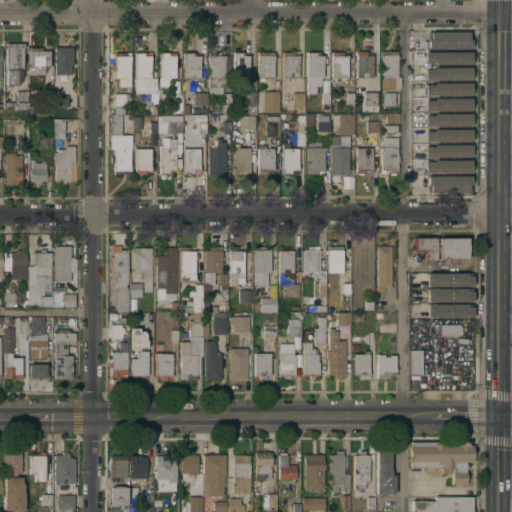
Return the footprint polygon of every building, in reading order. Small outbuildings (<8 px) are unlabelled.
[(427,49),(427,40),(427,32),(436,32),(436,33),(441,33),(441,32),(453,32),(453,33),(460,32),(470,32),(471,40),(470,40),(470,49),(427,49)] [(6,47),(5,47),(5,42),(24,42),(24,47),(22,47),(23,69),(21,69),(21,75),(17,84),(6,84),(6,47)] [(73,46),(73,63),(70,63),(70,74),(55,74),(55,62),(53,62),(53,59),(55,59),(55,46),(73,46)] [(28,74),(28,65),(30,65),(30,47),(42,47),(42,50),(50,50),(50,64),(53,64),(53,81),(45,81),(45,74),(28,74)] [(364,92),(356,92),(356,50),(365,50),(365,51),(367,51),(367,54),(372,54),(372,76),(370,76),(370,82),(377,82),(376,109),(372,109),(372,111),(364,111),(364,92)] [(381,54),(380,54),(380,50),(397,50),(397,76),(394,76),(394,88),(380,88),(381,54)] [(175,77),(169,77),(169,88),(159,88),(159,51),(175,51),(175,77)] [(184,51),(195,52),(195,55),(200,55),(200,77),(184,77),(184,51)] [(208,51),(219,51),(219,55),(229,55),(229,76),(225,76),(225,86),(222,86),(222,93),(209,93),(208,51)] [(249,86),(239,86),(239,77),(234,77),(233,51),(244,51),(244,55),(249,55),(249,86)] [(258,51),(274,51),(274,77),(264,77),(264,81),(259,81),(259,77),(258,77),(258,51)] [(282,51),(294,51),(294,55),(298,55),(298,76),(282,76),(282,51)] [(307,77),(307,51),(320,51),(320,55),(323,55),(323,77),(312,77),(312,80),(309,79),(309,77),(307,77)] [(331,51),(343,51),(343,54),(353,54),(353,66),(348,66),(348,77),(331,77),(331,51)] [(130,90),(126,90),(125,86),(118,86),(118,77),(114,77),(114,70),(111,70),(111,63),(114,63),(114,52),(126,52),(126,55),(130,55),(130,90)] [(157,104),(150,104),(149,92),(134,92),(134,77),(135,77),(135,52),(150,52),(150,77),(157,77),(157,104)] [(425,53),(470,53),(470,65),(433,65),(433,63),(425,63),(425,53)] [(469,78),(424,79),(424,69),(432,69),(432,67),(469,66),(469,78)] [(38,75),(27,75),(27,86),(39,86),(38,75)] [(470,95),(425,95),(425,85),(434,85),(434,83),(470,83),(470,95)] [(3,101),(16,101),(16,90),(28,90),(28,108),(3,108),(3,103),(3,101)] [(255,113),(247,113),(247,91),(255,91),(255,113)] [(263,91),(278,91),(278,112),(263,112),(263,91)] [(383,91),(394,92),(394,105),(388,104),(388,108),(383,108),(383,91)] [(181,112),(173,112),(173,113),(168,113),(168,110),(173,110),(173,92),(182,92),(181,112)] [(206,92),(206,104),(193,104),(194,92),(206,92)] [(304,92),(304,104),(292,104),(292,92),(304,92)] [(329,108),(321,108),(321,92),(329,92),(329,108)] [(354,103),(346,103),(346,92),(354,92),(354,103)] [(125,93),(125,105),(114,105),(114,93),(125,93)] [(55,106),(54,94),(68,94),(68,106),(55,106)] [(471,111),(426,111),(426,101),(434,101),(434,99),(471,99),(471,111)] [(219,102),(219,111),(209,111),(209,102),(219,102)] [(354,113),(353,134),(338,134),(338,123),(332,123),(332,114),(338,114),(338,113),(354,113)] [(114,162),(111,162),(111,156),(114,156),(114,148),(110,148),(110,114),(121,114),(121,134),(131,134),(131,148),(130,148),(129,173),(114,173),(114,162)] [(304,132),(297,132),(297,130),(294,130),(294,121),(297,121),(297,114),(304,114),(304,132)] [(470,126),(425,126),(425,116),(434,116),(434,114),(470,114),(470,126)] [(222,115),(231,115),(231,132),(222,132),(222,115)] [(265,115),(278,115),(278,136),(265,136),(265,115)] [(316,132),(316,115),(327,115),(327,120),(329,120),(329,132),(316,132)] [(198,116),(206,116),(206,132),(199,132),(198,116)] [(253,116),(253,130),(239,129),(239,116),(253,116)] [(133,118),(141,118),(141,130),(134,130),(133,118)] [(17,119),(17,133),(3,133),(3,119),(17,119)] [(64,138),(53,138),(53,119),(64,119),(64,138)] [(378,132),(366,132),(366,120),(378,120),(378,132)] [(149,121),(157,121),(157,132),(149,132),(149,121)] [(166,132),(166,121),(181,121),(181,132),(166,132)] [(395,125),(382,125),(382,133),(395,133),(395,125)] [(28,173),(21,173),(21,183),(5,184),(5,152),(13,152),(13,150),(19,150),(19,140),(18,140),(18,135),(20,132),(20,128),(27,129),(28,173)] [(470,141),(426,142),(426,132),(434,132),(434,130),(470,130),(470,141)] [(40,132),(51,132),(52,155),(41,155),(40,132)] [(340,135),(340,145),(331,145),(331,135),(340,135)] [(397,146),(382,146),(382,137),(397,136),(397,146)] [(225,173),(208,173),(207,138),(221,138),(221,141),(225,141),(225,173)] [(306,147),(308,147),(308,141),(323,141),(323,147),(324,147),(324,173),(307,173),(307,171),(306,171),(306,147)] [(250,174),(232,174),(232,147),(233,147),(233,143),(238,143),(238,147),(250,147),(250,174)] [(298,173),(282,173),(282,143),(289,143),(289,147),(298,147),(298,173)] [(65,181),(65,183),(60,183),(60,181),(55,181),(55,162),(53,162),(53,151),(57,151),(57,148),(65,148),(65,145),(74,145),(74,161),(76,161),(76,181),(65,181)] [(469,157),(425,157),(424,147),(433,147),(433,145),(469,145),(469,157)] [(347,146),(347,174),(340,174),(340,173),(331,173),(330,147),(347,146)] [(184,147),(199,147),(199,173),(184,173),(184,147)] [(257,147),(273,147),(273,169),(269,169),(269,173),(257,173),(257,147)] [(356,160),(354,160),(354,155),(356,155),(356,147),(372,147),(372,172),(363,172),(363,174),(358,174),(358,172),(356,172),(356,160)] [(380,147),(397,147),(397,154),(399,154),(399,161),(396,161),(396,174),(389,174),(389,173),(380,173),(380,147)] [(135,148),(151,148),(151,170),(146,170),(146,173),(138,173),(138,170),(135,170),(135,148)] [(159,148),(175,148),(175,173),(159,173),(159,148)] [(29,159),(35,159),(35,161),(40,161),(41,159),(46,159),(46,180),(40,180),(40,183),(35,183),(35,180),(29,180),(29,159)] [(470,173),(425,173),(425,163),(433,163),(433,161),(470,161),(470,173)] [(470,176),(470,192),(467,192),(467,193),(429,193),(429,192),(427,192),(427,186),(426,186),(426,177),(470,176)] [(436,237),(436,259),(426,259),(426,250),(420,250),(413,250),(413,237),(436,237)] [(467,237),(467,246),(470,246),(471,252),(468,252),(468,258),(444,258),(444,257),(439,257),(439,249),(436,249),(436,245),(438,245),(438,237),(467,237)] [(54,245),(70,245),(70,256),(76,256),(76,271),(70,271),(70,281),(53,280),(54,245)] [(203,249),(209,249),(209,245),(221,245),(221,272),(204,272),(203,249)] [(229,246),(236,246),(236,245),(243,245),(243,250),(244,250),(244,260),(246,259),(246,265),(244,265),(244,283),(237,283),(237,284),(229,284),(229,246)] [(303,249),(308,249),(308,245),(319,245),(319,270),(318,270),(318,273),(315,273),(315,271),(302,271),(303,249)] [(327,245),(342,245),(342,272),(327,272),(327,245)] [(352,249),(357,249),(357,245),(368,245),(368,270),(352,270),(352,249)] [(377,290),(376,278),(375,278),(375,276),(376,276),(376,265),(375,265),(375,262),(376,262),(376,251),(375,251),(375,249),(376,249),(376,245),(390,245),(391,259),(392,259),(392,262),(390,262),(391,272),(392,272),(392,275),(390,275),(390,287),(384,287),(384,290),(377,290)] [(127,288),(116,289),(116,276),(111,276),(111,266),(110,266),(110,261),(111,261),(111,246),(120,246),(120,249),(127,249),(127,288)] [(176,292),(164,292),(164,287),(156,287),(156,255),(163,255),(163,246),(176,246),(176,292)] [(180,246),(188,246),(188,250),(195,250),(195,253),(197,253),(197,259),(195,259),(195,280),(180,280),(180,246)] [(253,249),(258,249),(258,246),(265,246),(265,249),(270,249),(270,271),(267,271),(267,286),(266,286),(266,290),(260,290),(260,286),(254,286),(254,271),(253,271),(253,249)] [(151,278),(152,278),(152,290),(141,290),(141,295),(137,295),(137,297),(129,297),(129,282),(140,282),(140,278),(142,278),(142,270),(133,270),(134,247),(151,247),(151,278)] [(28,265),(34,265),(34,251),(39,251),(39,248),(45,249),(45,251),(50,251),(50,278),(50,291),(42,291),(42,295),(39,295),(39,299),(45,299),(45,293),(74,293),(74,306),(37,306),(37,305),(28,305),(28,283),(28,265)] [(26,278),(15,278),(15,282),(10,282),(10,251),(15,251),(15,249),(20,249),(20,251),(26,251),(26,278)] [(278,249),(293,250),(293,283),(299,283),(299,296),(283,296),(283,284),(278,284),(278,249)] [(227,311),(217,311),(217,305),(218,305),(218,301),(218,283),(219,283),(219,273),(227,273),(227,311)] [(426,286),(426,273),(471,273),(471,275),(473,275),(473,285),(426,286)] [(202,311),(178,311),(178,306),(192,306),(192,295),(188,295),(188,291),(195,291),(195,283),(202,283),(202,311)] [(350,294),(342,294),(342,283),(350,283),(350,294)] [(426,301),(426,288),(471,288),(471,291),(473,291),(473,301),(426,301)] [(250,289),(250,302),(238,302),(238,289),(250,289)] [(14,306),(3,306),(3,291),(14,291),(14,306)] [(260,311),(260,297),(276,297),(276,311),(260,311)] [(129,298),(129,309),(108,309),(108,298),(129,298)] [(426,316),(426,304),(471,303),(471,307),(473,307),(473,316),(426,316)] [(336,311),(350,311),(350,324),(336,325),(336,311)] [(350,320),(350,311),(363,311),(363,320),(350,320)] [(225,333),(213,333),(212,312),(225,312),(225,333)] [(18,315),(27,315),(27,320),(26,320),(26,333),(18,333),(18,317),(18,315)] [(231,331),(231,315),(248,315),(248,331),(231,331)] [(288,318),(300,318),(300,335),(288,335),(288,318)] [(202,335),(189,336),(189,320),(202,319),(202,335)] [(29,334),(29,329),(28,329),(28,325),(29,325),(29,321),(43,321),(43,333),(29,334)] [(110,323),(121,323),(121,337),(110,337),(110,323)] [(276,324),(276,335),(263,335),(263,324),(276,324)] [(439,335),(439,324),(458,324),(460,326),(460,332),(458,335),(439,335)] [(21,373),(22,373),(22,378),(14,378),(4,378),(4,352),(3,352),(3,326),(12,326),(12,356),(21,356),(21,373)] [(131,333),(129,333),(129,328),(131,328),(131,327),(138,327),(138,330),(143,330),(143,332),(145,332),(145,333),(147,333),(147,337),(145,337),(145,339),(148,339),(148,345),(147,345),(147,347),(139,347),(139,349),(132,349),(132,347),(131,347),(131,333)] [(325,343),(314,343),(314,327),(324,327),(325,343)] [(344,378),(334,378),(334,374),(327,374),(327,359),(326,359),(326,350),(328,350),(328,327),(334,327),(334,330),(337,330),(337,340),(344,340),(344,378)] [(54,341),(53,341),(53,331),(58,331),(58,328),(74,328),(74,343),(66,343),(66,354),(71,354),(71,378),(54,378),(54,341)] [(178,340),(170,340),(170,329),(178,329),(178,340)] [(303,329),(311,329),(310,340),(302,340),(303,329)] [(30,341),(28,341),(28,334),(46,334),(46,357),(41,357),(41,358),(35,358),(35,357),(30,357),(30,341)] [(204,340),(215,340),(215,353),(220,353),(220,379),(208,379),(208,375),(204,375),(204,340)] [(110,351),(115,351),(115,348),(118,348),(118,341),(126,341),(126,377),(110,376),(110,351)] [(180,341),(189,341),(189,342),(196,342),(196,375),(195,375),(195,376),(191,376),(191,378),(185,378),(185,380),(181,380),(181,378),(180,378),(180,341)] [(302,341),(310,341),(311,347),(314,347),(314,349),(316,349),(317,353),(318,361),(319,374),(314,374),(314,378),(308,378),(308,374),(302,375),(302,341)] [(279,342),(293,343),(293,353),(295,353),(294,374),(290,374),(290,378),(283,378),(283,375),(278,374),(279,342)] [(228,347),(247,347),(247,380),(228,380),(228,347)] [(421,374),(409,374),(409,349),(421,349),(421,374)] [(147,376),(131,376),(131,357),(137,357),(137,350),(147,350),(147,376)] [(369,378),(358,378),(358,374),(353,374),(352,353),(364,353),(364,350),(369,350),(369,378)] [(172,375),(166,375),(167,379),(161,379),(161,375),(156,375),(156,360),(154,360),(154,352),(163,352),(163,353),(171,353),(172,375)] [(254,352),(270,352),(270,375),(265,375),(265,378),(259,378),(259,375),(254,375),(254,352)] [(395,374),(389,374),(389,377),(377,377),(377,354),(384,354),(384,356),(389,356),(389,354),(395,354),(395,374)] [(29,363),(46,363),(46,377),(40,377),(40,378),(37,378),(37,377),(29,377),(29,363)] [(443,444),(458,444),(458,440),(468,440),(468,444),(472,444),(472,461),(465,461),(465,464),(466,463),(466,471),(465,471),(465,483),(451,483),(451,467),(410,467),(410,461),(409,461),(409,445),(410,445),(410,441),(435,441),(436,443),(443,442),(443,443),(443,444)] [(20,473),(4,473),(4,448),(20,448),(20,473)] [(328,490),(328,454),(335,454),(335,450),(342,450),(342,473),(349,473),(349,488),(343,488),(343,485),(337,485),(337,490),(328,490)] [(353,454),(358,454),(358,450),(364,450),(364,454),(368,454),(368,482),(364,482),(364,488),(353,488),(353,454)] [(376,450),(390,450),(390,474),(394,474),(394,493),(376,493),(376,450)] [(45,462),(47,462),(47,467),(45,467),(45,480),(34,480),(34,474),(29,474),(29,454),(39,454),(39,451),(45,451),(45,462)] [(74,483),(66,483),(66,488),(58,488),(58,483),(54,483),(54,454),(61,454),(61,452),(63,451),(66,451),(69,453),(69,456),(71,456),(71,458),(74,458),(74,483)] [(180,454),(185,454),(185,451),(192,451),(192,454),(197,454),(197,474),(187,474),(187,472),(180,472),(180,454)] [(270,451),(270,479),(264,479),(264,473),(254,473),(254,451),(270,451)] [(278,478),(278,454),(279,454),(279,452),(285,452),(285,454),(287,454),(287,464),(295,464),(295,478),(278,478)] [(126,477),(109,477),(109,454),(126,454),(126,477)] [(202,495),(202,477),(202,454),(225,454),(225,485),(223,485),(223,495),(207,495),(202,495)] [(233,454),(249,454),(248,476),(250,476),(249,493),(232,492),(233,454)] [(303,454),(323,454),(323,489),(303,489),(303,454)] [(146,477),(136,477),(136,482),(131,482),(131,477),(130,477),(130,455),(142,455),(142,456),(146,456),(146,477)] [(176,480),(174,480),(174,490),(157,490),(157,478),(155,478),(155,470),(154,470),(154,463),(155,463),(155,455),(161,455),(161,459),(176,459),(176,480)] [(4,476),(22,476),(22,482),(23,482),(24,510),(4,510),(4,476)] [(152,509),(147,509),(147,511),(144,511),(144,485),(152,485),(152,509)] [(126,508),(122,508),(122,505),(109,505),(110,486),(127,486),(126,508)] [(51,504),(41,504),(41,493),(51,493),(51,504)] [(57,507),(57,494),(73,494),(73,507),(57,507)] [(340,495),(349,494),(350,506),(340,506),(340,495)] [(202,511),(189,511),(189,495),(202,496),(202,511)] [(374,508),(366,508),(366,496),(374,496),(374,508)] [(228,511),(228,497),(240,497),(240,503),(244,503),(244,511),(228,511)] [(301,509),(302,497),(323,497),(323,509),(301,509)] [(471,497),(471,511),(412,511),(412,500),(434,500),(434,497),(471,497)] [(226,501),(225,511),(214,511),(214,510),(213,510),(213,501),(226,501)]
